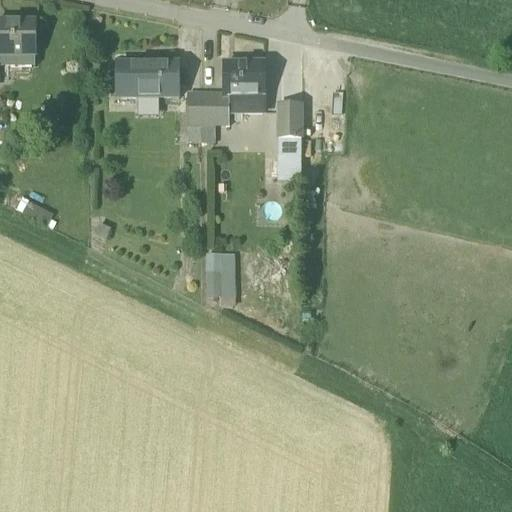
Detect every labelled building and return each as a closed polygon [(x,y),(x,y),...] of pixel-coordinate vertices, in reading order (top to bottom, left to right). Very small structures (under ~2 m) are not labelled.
[(0,59),(36,60),(36,26),(0,26),(0,59)] [(36,60),(0,59),(0,71),(36,71),(36,60)] [(159,102),(179,102),(179,67),(117,68),(117,103),(137,103),(159,102)] [(263,102),(264,102),(264,68),(224,69),(224,100),(224,102),(229,102),(263,102)] [(187,131),(201,131),(202,99),(188,99),(187,131)] [(215,99),(202,99),(201,131),(215,131),(215,100),(215,99)] [(215,131),(229,131),(229,118),(229,102),(224,102),(224,100),(215,100),(215,131)] [(159,102),(137,103),(137,121),(160,121),(159,102)] [(229,102),(229,118),(263,118),(263,102),(229,102)] [(301,142),(301,110),(278,110),(278,142),(301,142)] [(187,131),(188,147),(201,147),(201,131),(187,131)] [(201,147),(215,147),(215,131),(201,131),(201,147)] [(277,186),(301,187),(301,142),(278,142),(277,186)] [(53,218),(28,205),(22,217),(47,230),(53,218)] [(95,238),(106,243),(110,233),(99,228),(95,238)] [(235,257),(206,258),(208,302),(221,301),(237,300),(235,257)] [(237,312),(237,300),(221,301),(221,312),(237,312)]
